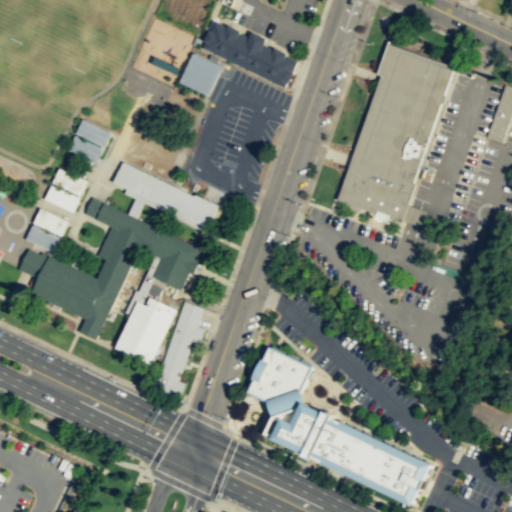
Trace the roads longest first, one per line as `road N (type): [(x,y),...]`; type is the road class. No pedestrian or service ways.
road 1 (residential): [(190,448),(344,0)]
road 2 (secondary): [(59,386),(322,511)]
